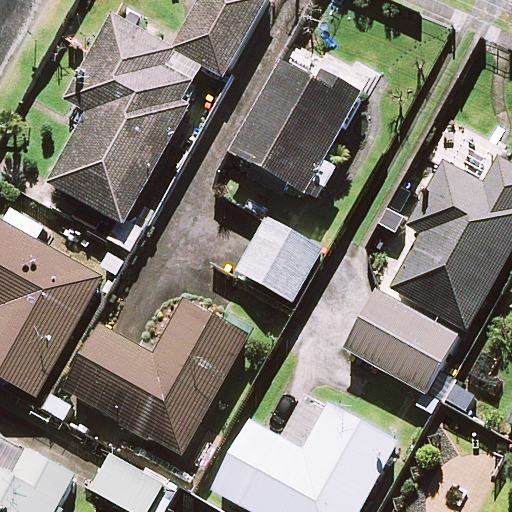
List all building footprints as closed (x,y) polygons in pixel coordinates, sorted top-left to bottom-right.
[(275,3),(268,0),(213,0),(181,58),(230,85),(275,3)] [(55,192),(74,202),(121,228),(131,234),(197,114),(191,110),(200,92),(166,73),(176,55),(120,24),(73,110),(94,121),(55,192)] [(238,162),(312,203),(318,192),(331,198),(343,176),(330,169),(363,108),(289,67),(238,162)] [(437,216),(423,209),(411,235),(425,241),(397,299),(474,340),(511,268),(511,172),(500,166),(486,193),(446,171),(433,201),(442,206),(437,216)] [(0,380),(44,405),(110,285),(43,249),(52,234),(13,213),(0,236),(0,316),(3,318),(0,323),(0,380)] [(327,256),(272,226),(243,279),(298,309),(327,256)] [(463,343),(384,300),(352,358),(432,401),(463,343)] [(255,342),(192,307),(161,362),(109,333),(73,398),(189,462),(255,342)] [(370,511),(403,452),(308,401),(285,445),(258,431),(221,499),(245,511),(370,511)] [(72,511),(87,488),(0,439),(0,511),(72,511)] [(158,511),(170,492),(116,463),(97,498),(122,511),(158,511)]
